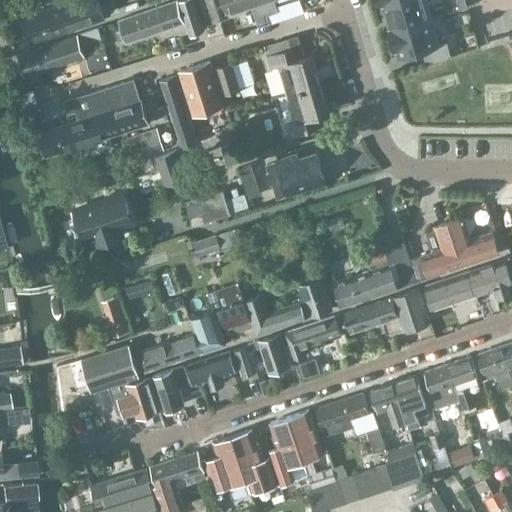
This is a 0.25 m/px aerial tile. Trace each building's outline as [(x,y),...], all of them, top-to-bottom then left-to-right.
[(31,43),(104,18),(97,0),(73,0),(22,17),(31,43)] [(125,41),(184,21),(177,0),(175,0),(118,20),(125,41)] [(178,0),(189,32),(203,28),(193,0),(178,0)] [(197,0),(205,24),(208,23),(220,20),(213,0),(197,0)] [(256,17),(266,14),(261,0),(221,0),(226,13),(252,5),(256,17)] [(261,0),(266,14),(269,23),(281,19),(278,9),(277,10),(273,0),(261,0)] [(425,0),(392,0),(381,3),(381,4),(382,4),(390,29),(388,29),(388,30),(431,18),(425,0)] [(456,0),(459,10),(467,7),(465,0),(456,0)] [(431,18),(388,30),(394,50),(396,50),(398,57),(422,50),(426,62),(450,55),(446,41),(439,44),(431,18)] [(26,75),(31,73),(83,56),(78,39),(94,34),(92,29),(18,54),(26,75)] [(280,63),(288,92),(320,83),(312,54),(295,59),(289,39),(268,45),(271,54),(267,55),(270,66),(280,63)] [(193,115),(223,106),(210,61),(179,71),(193,115)] [(224,94),(241,89),(233,62),(215,67),(224,94)] [(197,144),(192,129),(175,74),(159,79),(177,136),(179,144),(181,149),(197,144)] [(99,112),(100,113),(106,111),(107,115),(113,114),(119,133),(149,124),(141,98),(140,99),(134,78),(93,91),(100,112),(99,112)] [(311,116),(320,114),(329,111),(320,83),(288,92),(296,120),(287,122),(291,135),(315,128),(311,116)] [(100,112),(93,91),(64,100),(70,121),(37,131),(45,157),(119,133),(113,114),(107,115),(106,111),(100,113),(99,112),(100,112)] [(46,118),(40,99),(17,106),(23,125),(46,118)] [(146,131),(153,152),(173,146),(166,125),(146,131)] [(151,153),(153,152),(146,131),(127,137),(133,159),(136,158),(151,153)] [(250,145),(241,148),(244,160),(254,156),(250,145)] [(164,184),(186,177),(177,148),(155,155),(164,184)] [(276,198),(326,182),(316,152),(291,160),(289,155),(265,163),(268,172),(265,173),(269,185),(272,184),(276,198)] [(151,153),(136,158),(141,172),(155,167),(151,153)] [(251,166),(239,170),(242,180),(254,176),(251,166)] [(193,225),(230,213),(222,188),(185,200),(193,225)] [(122,236),(119,228),(124,227),(121,218),(124,217),(125,216),(126,216),(127,215),(127,214),(128,212),(128,211),(128,210),(128,209),(123,193),(73,210),(78,225),(75,226),(76,229),(79,228),(80,231),(82,234),(85,235),(88,235),(91,234),(95,245),(122,236)] [(245,193),(226,199),(231,211),(249,206),(245,193)] [(409,260),(416,281),(499,253),(492,232),(471,239),(463,216),(434,226),(442,249),(409,260)] [(200,239),(192,242),(197,256),(221,248),(216,234),(200,239)] [(416,281),(409,260),(403,242),(369,253),(374,270),(334,283),(342,306),(416,281)] [(473,297),(494,290),(496,297),(511,291),(511,286),(511,283),(511,280),(504,258),(464,272),(473,297)] [(13,271),(0,272),(0,278),(1,286),(15,284),(13,271)] [(433,310),(473,297),(464,272),(425,286),(419,288),(426,309),(432,307),(433,310)] [(261,295),(245,300),(256,334),(332,309),(321,277),(300,285),(305,300),(266,312),(261,295)] [(225,328),(249,320),(240,290),(241,290),(238,281),(208,292),(211,300),(220,327),(224,325),(225,328)] [(137,296),(133,283),(125,285),(129,298),(137,296)] [(430,321),(426,309),(419,288),(344,312),(350,331),(398,316),(403,331),(430,321)] [(148,370),(225,344),(212,309),(189,317),(194,333),(142,351),(148,370)] [(293,358),(307,354),(304,347),(341,335),(334,315),(285,332),(293,358)] [(128,322),(111,328),(114,336),(131,330),(128,322)] [(291,366),(280,333),(249,344),(251,349),(260,347),(269,373),(291,366)] [(511,341),(502,345),(508,365),(511,363),(511,341)] [(128,343),(83,358),(93,389),(109,384),(138,375),(128,343)] [(0,366),(22,363),(19,345),(0,347),(0,366)] [(258,371),(249,345),(234,350),(242,375),(258,371)] [(511,380),(511,379),(508,365),(502,345),(479,353),(486,372),(487,377),(499,373),(502,383),(511,380)] [(224,381),(222,374),(235,370),(230,350),(187,364),(194,383),(208,379),(210,385),(224,381)] [(463,410),(476,406),(470,387),(478,384),(475,376),(477,375),(470,356),(448,363),(455,382),(460,399),(459,399),(463,410)] [(314,359),(297,364),(302,378),(319,372),(314,359)] [(460,399),(455,382),(448,363),(425,371),(437,407),(459,399),(460,399)] [(165,410),(167,409),(184,403),(179,388),(189,384),(184,366),(153,375),(165,410)] [(429,412),(423,394),(417,374),(394,382),(400,401),(406,419),(409,428),(420,424),(418,416),(429,412)] [(138,375),(109,384),(113,397),(118,413),(124,413),(134,410),(137,417),(159,409),(149,377),(140,380),(138,375)] [(406,419),(400,401),(394,382),(371,389),(377,409),(389,405),(394,423),(406,419)] [(0,407),(12,406),(10,390),(0,391),(0,407)] [(363,392),(317,407),(323,426),(323,425),(326,435),(354,426),(356,433),(367,430),(379,426),(373,409),(369,411),(363,392)] [(0,424),(9,423),(8,409),(0,409),(0,424)] [(289,416),(304,460),(323,453),(309,410),(289,416)] [(439,431),(436,419),(433,412),(428,413),(434,434),(431,435),(435,448),(437,456),(446,453),(439,431)] [(276,468),(280,482),(292,478),(287,465),(304,460),(289,416),(270,422),(284,466),(276,468)] [(379,426),(367,430),(374,452),(381,449),(386,448),(383,439),(379,426)] [(280,482),(276,468),(267,471),(252,428),(232,435),(247,479),(251,491),(267,485),(279,481),(280,482)] [(511,445),(511,429),(501,434),(506,447),(511,445)] [(251,492),(247,479),(232,435),(213,442),(217,455),(204,459),(218,502),(251,492)] [(486,440),(484,435),(472,439),(478,457),(491,453),(489,447),(494,445),(491,438),(486,440)] [(390,460),(416,451),(413,443),(387,451),(390,460)] [(454,464),(474,457),(469,445),(450,451),(454,464)] [(153,485),(153,487),(154,488),(155,490),(161,511),(181,511),(184,511),(175,483),(179,482),(178,478),(189,475),(191,482),(206,478),(197,451),(151,465),(159,483),(153,485)] [(390,460),(385,462),(386,464),(393,486),(394,489),(410,484),(426,478),(425,476),(421,465),(417,451),(416,451),(390,460)] [(371,454),(361,457),(364,468),(374,465),(371,454)] [(18,476),(38,475),(36,462),(17,464),(18,476)] [(430,462),(421,465),(425,476),(433,473),(430,462)] [(463,476),(475,469),(471,462),(459,469),(463,476)] [(386,465),(374,468),(308,491),(315,511),(319,511),(393,487),(386,465)] [(153,487),(153,485),(147,467),(92,484),(98,504),(153,487)] [(312,488),(336,480),(332,468),(308,476),(312,488)] [(37,481),(4,485),(5,500),(0,499),(0,511),(7,511),(7,510),(14,509),(38,509),(37,481)] [(154,488),(93,508),(94,511),(158,511),(155,490),(154,488)] [(511,511),(511,507),(502,488),(494,493),(504,511),(511,511)] [(504,511),(500,504),(494,493),(485,498),(492,511),(504,511)]
